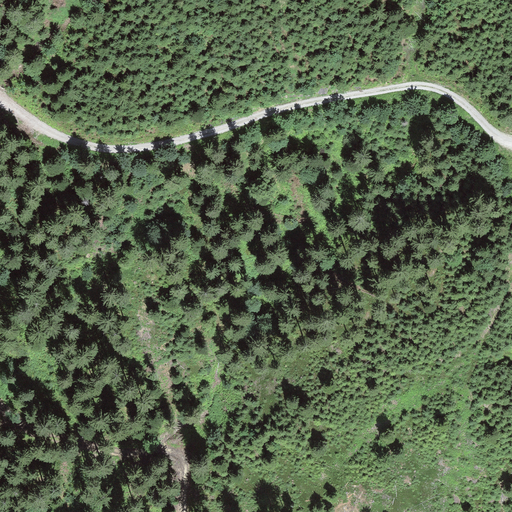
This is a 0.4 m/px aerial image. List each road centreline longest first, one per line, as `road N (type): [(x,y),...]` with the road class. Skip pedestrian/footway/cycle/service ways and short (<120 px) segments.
road 1 (track): [(0,99),(69,141),(126,150),(281,107),(418,86),(445,93),(511,144)]
road 2 (track): [(0,406),(48,441),(179,455),(182,511)]
